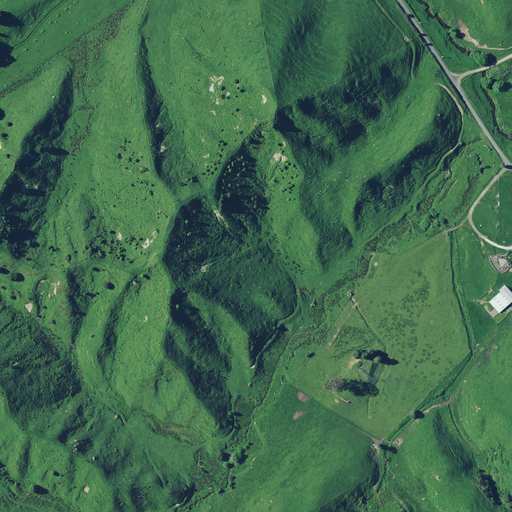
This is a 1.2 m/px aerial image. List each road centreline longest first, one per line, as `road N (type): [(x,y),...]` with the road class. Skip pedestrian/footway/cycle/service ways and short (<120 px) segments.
road 1 (unclassified): [(400,0),(511,166)]
road 2 (track): [(506,161),(471,218),(490,244),(511,246)]
